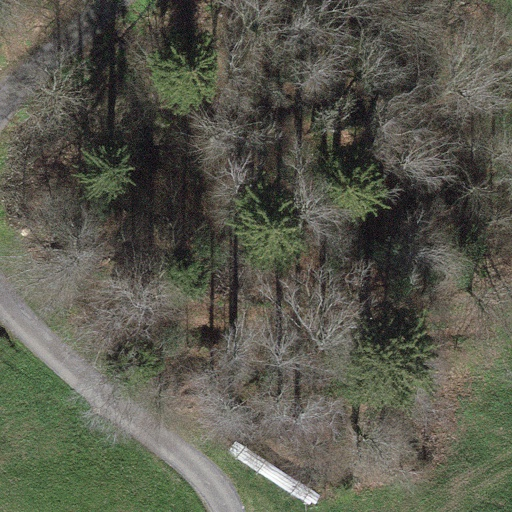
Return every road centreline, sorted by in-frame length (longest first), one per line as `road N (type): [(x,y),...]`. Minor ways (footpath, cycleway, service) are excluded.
road 1 (unclassified): [(0,299),(211,484),(222,511)]
road 2 (unclassified): [(123,0),(0,113)]
